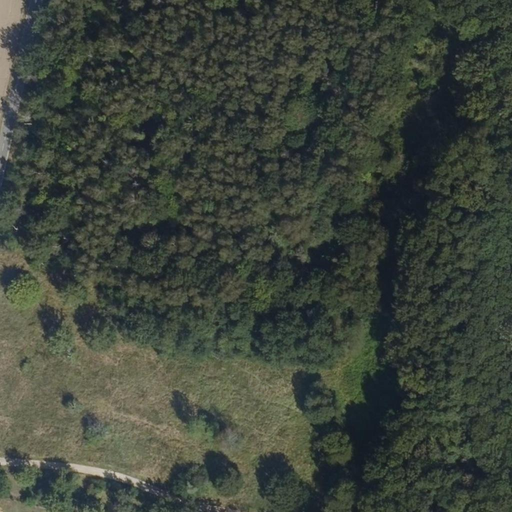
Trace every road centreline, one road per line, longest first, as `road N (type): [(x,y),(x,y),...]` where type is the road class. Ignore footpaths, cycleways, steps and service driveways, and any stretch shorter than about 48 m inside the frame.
road 1 (track): [(446,511),(389,406),(392,312),(442,0)]
road 2 (track): [(0,464),(97,471),(219,511)]
road 3 (unclassified): [(37,0),(0,168)]
